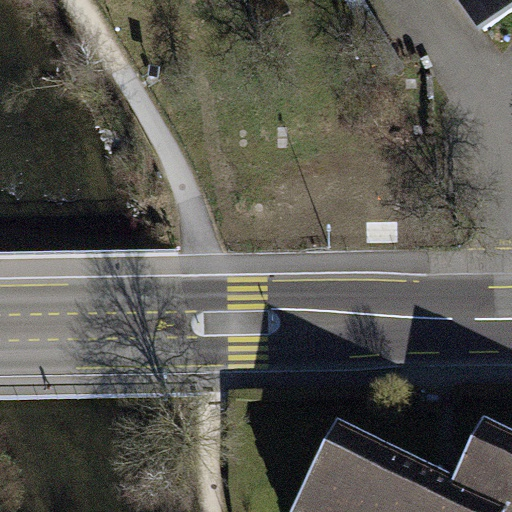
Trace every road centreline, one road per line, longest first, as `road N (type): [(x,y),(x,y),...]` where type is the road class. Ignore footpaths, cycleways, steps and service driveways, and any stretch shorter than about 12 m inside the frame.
road 1 (tertiary): [(511,319),(0,328)]
road 2 (track): [(75,0),(158,132),(216,266)]
